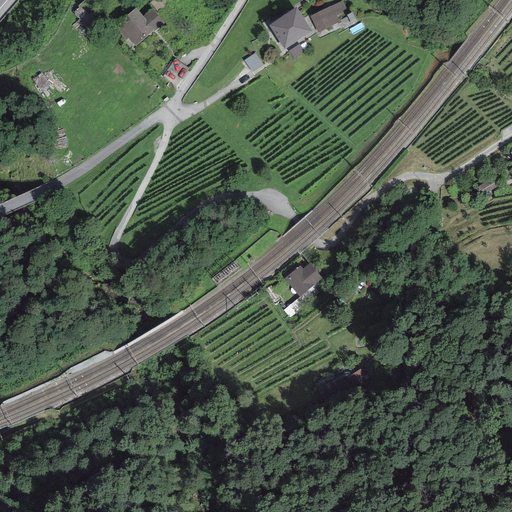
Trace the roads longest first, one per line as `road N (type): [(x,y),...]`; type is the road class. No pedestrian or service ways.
road 1 (unclassified): [(511,136),(448,176),(385,185),(325,237),(309,236),(264,198),(222,196),(126,265),(117,261),(115,243),(162,147),(169,110)]
road 2 (unclassified): [(169,110),(0,210)]
road 3 (unclassified): [(169,110),(238,0)]
